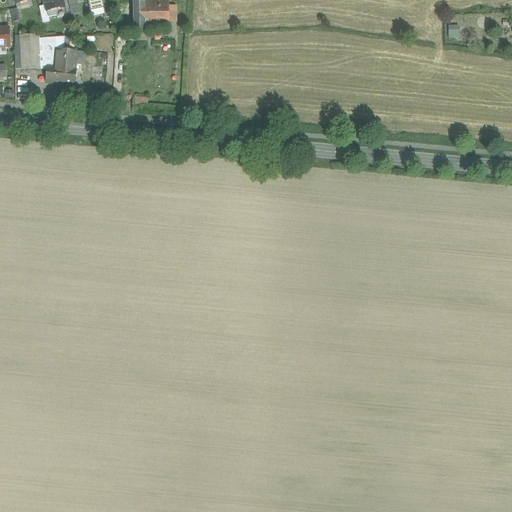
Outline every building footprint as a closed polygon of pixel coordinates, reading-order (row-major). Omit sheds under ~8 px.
[(62,0),(44,0),(45,6),(47,12),(57,10),(64,8),(62,0)] [(67,0),(70,8),(76,7),(74,0),(67,0)] [(89,0),(92,9),(102,7),(101,1),(100,0),(89,0)] [(106,0),(104,0),(101,1),(102,7),(103,13),(109,11),(106,0)] [(144,0),(133,0),(134,32),(145,32),(145,1),(144,0)] [(168,1),(145,1),(145,32),(151,32),(151,28),(168,28),(168,22),(168,6),(168,1)] [(45,6),(39,7),(39,8),(41,18),(48,17),(47,12),(45,6)] [(177,6),(168,6),(168,22),(177,22),(177,6)] [(102,7),(92,9),(93,15),(103,13),(102,7)] [(17,9),(10,10),(13,23),(20,21),(17,9)] [(510,18),(498,19),(498,35),(504,35),(504,29),(510,29),(510,18)] [(451,25),(450,38),(460,38),(460,26),(451,25)] [(10,28),(0,29),(0,47),(10,47),(10,28)] [(39,35),(15,37),(15,69),(47,70),(48,67),(55,68),(57,50),(63,51),(64,38),(55,39),(46,39),(39,40),(39,35)] [(75,37),(64,38),(63,51),(69,51),(69,41),(76,41),(75,37)] [(63,51),(57,50),(55,68),(48,67),(47,70),(46,84),(75,86),(77,65),(77,57),(78,52),(69,51),(63,51)] [(91,89),(75,88),(73,99),(90,101),(91,89)]
